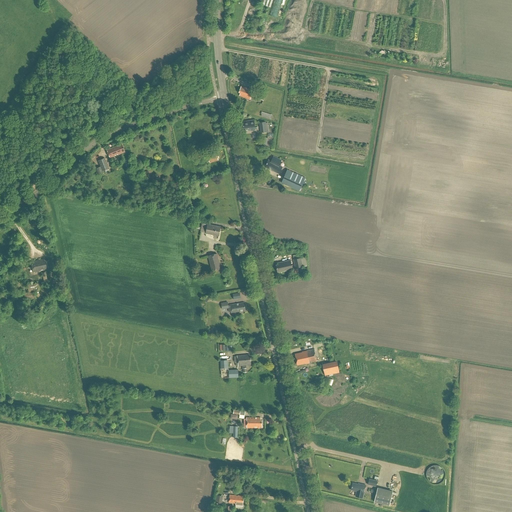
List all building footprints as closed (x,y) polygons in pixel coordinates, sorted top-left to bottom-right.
[(274,0),(270,15),(277,17),(282,0),(274,0)] [(241,86),(239,93),(240,93),(239,95),(249,99),(253,90),(241,86)] [(254,120),(243,121),(243,123),(242,123),(243,129),(245,129),(245,132),(256,130),(254,120)] [(121,144),(106,150),(110,157),(124,152),(121,144)] [(215,152),(207,154),(209,162),(218,160),(217,157),(219,157),(218,153),(216,153),(215,152)] [(281,160),(273,156),(271,161),(268,160),(265,167),(279,174),(282,167),(279,165),(281,160)] [(109,168),(104,158),(98,160),(100,167),(96,168),(99,174),(102,172),(102,171),(109,168)] [(305,178),(287,170),(281,182),(300,191),(305,178)] [(206,233),(206,234),(219,236),(221,226),(202,223),(201,227),(196,226),(195,229),(201,230),(201,232),(206,233)] [(217,253),(208,256),(212,271),(221,269),(217,253)] [(301,258),(293,260),(295,268),(303,267),(301,258)] [(42,259),(31,261),(33,272),(46,269),(44,261),(43,262),(42,259)] [(290,260),(277,263),(278,265),(276,265),(278,273),(292,269),(290,260)] [(32,286),(27,288),(28,290),(23,292),(24,296),(34,294),(32,286)] [(229,305),(227,305),(227,302),(221,303),(222,308),(230,307),(231,313),(244,310),(243,302),(229,305)] [(301,351),(301,352),(294,354),(295,358),(295,361),(296,361),(297,365),(306,363),(316,361),(313,349),(301,351)] [(237,355),(237,356),(233,357),(233,363),(235,363),(236,366),(242,365),(243,372),(247,372),(247,364),(250,364),(249,356),(248,356),(248,354),(237,355)] [(238,369),(228,370),(228,363),(229,363),(229,360),(220,361),(221,383),(225,383),(225,378),(238,377),(238,369)] [(337,361),(322,364),(325,375),(339,372),(337,361)] [(239,414),(238,418),(244,419),(245,411),(240,411),(240,410),(231,409),(231,413),(239,414)] [(262,420),(260,420),(260,417),(246,417),(246,428),(262,428),(262,420)] [(432,483),(433,484),(434,484),(436,484),(437,484),(438,484),(440,483),(441,483),(442,482),(443,481),(444,480),(444,478),(445,477),(445,476),(445,474),(445,473),(445,472),(444,470),(443,469),(443,468),(442,467),(440,466),(439,466),(438,465),(437,465),(435,465),(434,465),(433,465),(431,466),(430,467),(429,468),(428,469),(427,470),(427,471),(426,472),(426,473),(426,475),(426,476),(426,478),(427,479),(428,480),(428,481),(429,482),(431,483),(432,483)] [(364,493),(366,485),(358,483),(358,484),(353,483),(351,490),(356,491),(355,496),(363,498),(364,493)] [(383,489),(378,488),(374,502),(389,505),(393,492),(383,489)] [(229,494),(228,502),(236,503),(235,504),(236,504),(236,506),(237,506),(238,505),(242,505),(243,497),(242,497),(242,496),(229,494)]
